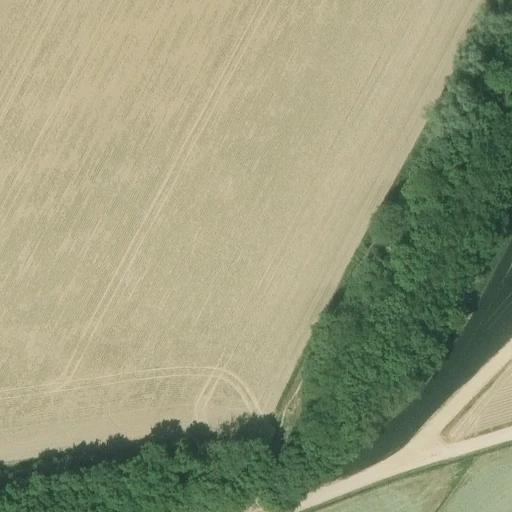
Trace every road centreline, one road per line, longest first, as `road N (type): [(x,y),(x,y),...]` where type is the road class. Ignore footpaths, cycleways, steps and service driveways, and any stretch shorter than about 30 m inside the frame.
road 1 (track): [(400,465),(511,349)]
road 2 (unclassified): [(276,511),(400,465)]
